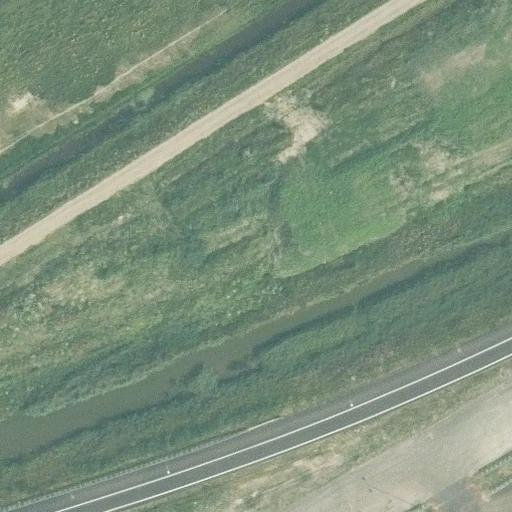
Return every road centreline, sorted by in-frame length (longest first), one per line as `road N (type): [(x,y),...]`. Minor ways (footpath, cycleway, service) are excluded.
road 1 (motorway): [(511,344),(300,434),(74,511)]
road 2 (motorway): [(511,419),(354,511)]
